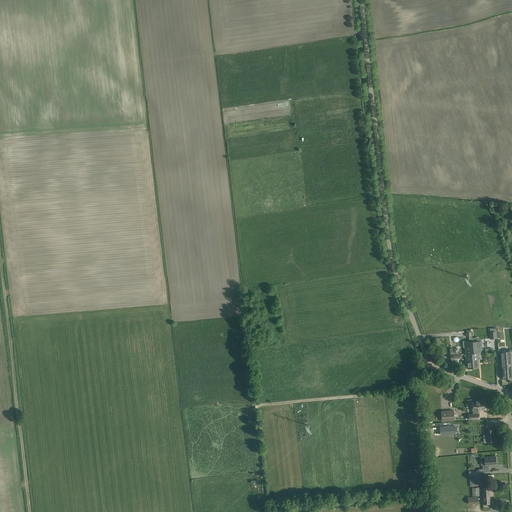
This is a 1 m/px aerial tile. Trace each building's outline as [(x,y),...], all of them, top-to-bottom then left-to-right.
[(473,353),(472,342),(465,342),(465,341),(463,341),(463,347),(465,347),(466,354),(473,353)] [(478,341),(472,342),(473,353),(478,353),(483,352),(482,341),(478,341)] [(507,352),(499,352),(500,360),(511,358),(511,349),(510,350),(510,351),(507,352)] [(478,353),(473,353),(466,354),(466,361),(478,360),(478,353)] [(501,367),(511,366),(511,358),(500,360),(501,367)] [(479,367),(478,360),(466,361),(467,368),(479,367)] [(511,377),(511,366),(501,367),(501,378),(511,377)] [(473,410),(473,414),(469,414),(469,419),(479,419),(479,414),(478,414),(478,410),(485,409),(485,400),(472,401),(472,410),(473,410)] [(441,411),(442,421),(454,420),(454,410),(441,411)] [(486,426),(487,434),(483,435),(484,442),(495,442),(493,425),(486,426)] [(455,426),(441,427),(441,434),(456,433),(455,426)] [(489,465),(496,465),(496,456),(485,457),(486,465),(482,465),(483,469),(489,468),(489,465)] [(490,496),(483,496),(483,500),(482,501),(482,504),(490,504),(490,496)]
